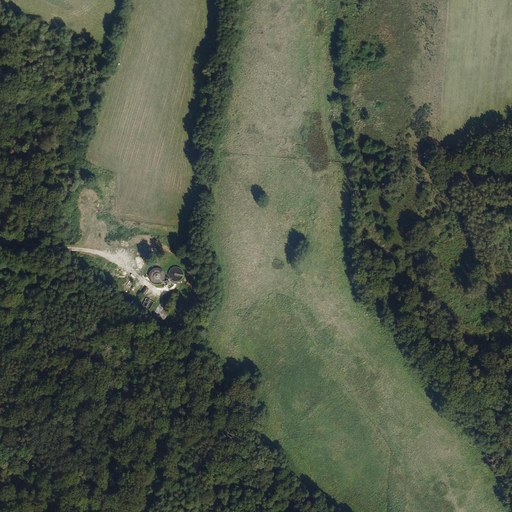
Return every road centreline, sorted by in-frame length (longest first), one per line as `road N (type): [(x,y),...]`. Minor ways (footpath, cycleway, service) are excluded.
road 1 (track): [(331,511),(294,479),(259,384),(225,330),(208,244),(241,0)]
road 2 (track): [(134,274),(88,251),(0,239)]
